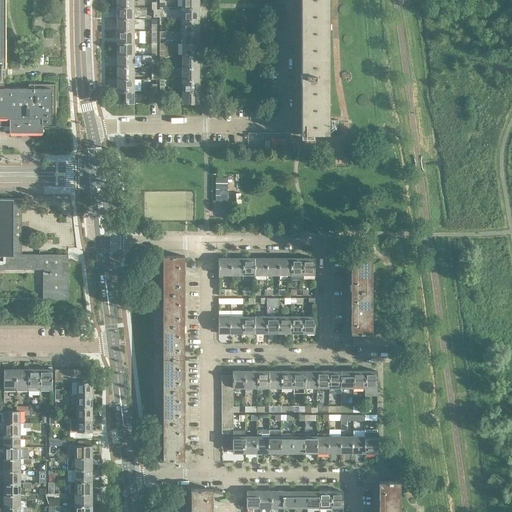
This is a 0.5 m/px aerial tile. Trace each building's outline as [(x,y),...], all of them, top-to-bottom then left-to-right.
[(0,0),(0,125),(9,126),(9,132),(42,132),(42,126),(55,125),(55,84),(29,84),(29,88),(0,88),(0,74),(8,75),(7,62),(5,62),(4,62),(3,0),(0,0)] [(300,0),(300,73),(297,73),(297,82),(301,82),(301,133),(329,133),(329,132),(326,132),(326,0),(300,0)] [(134,7),(117,7),(117,19),(134,19),(134,7)] [(199,7),(182,7),(182,19),(199,19),(199,7)] [(134,19),(117,19),(117,31),(134,31),(134,19)] [(199,19),(182,19),(182,31),(199,31),(199,19)] [(134,31),(117,31),(117,43),(134,43),(139,43),(139,31),(134,31)] [(199,31),(182,31),(182,43),(199,43),(199,31)] [(134,43),(117,43),(117,55),(134,55),(134,43)] [(199,43),(182,43),(183,55),(199,55),(199,43)] [(134,55),(117,55),(117,67),(134,67),(134,55)] [(199,55),(183,55),(183,67),(199,67),(199,55)] [(134,67),(117,67),(117,79),(134,79),(134,67)] [(199,67),(183,67),(183,79),(199,79),(199,67)] [(134,79),(117,79),(117,91),(134,91),(134,79)] [(199,79),(183,79),(183,91),(199,91),(199,79)] [(134,91),(117,91),(117,103),(134,103),(134,91)] [(199,91),(183,91),(183,103),(199,103),(199,91)] [(0,269),(43,269),(43,298),(57,298),(57,299),(64,299),(64,298),(68,298),(68,261),(68,257),(68,254),(39,254),(21,254),(21,213),(21,211),(21,195),(21,198),(13,198),(0,198),(0,269)] [(351,272),(351,290),(371,290),(371,249),(372,249),(372,248),(364,248),(364,245),(360,245),(360,248),(350,248),(351,248),(351,266),(349,266),(349,272),(351,272)] [(162,256),(162,257),(163,257),(163,293),(183,293),(184,276),(186,275),(185,270),(183,270),(183,257),(185,257),(185,256),(162,256)] [(230,258),(218,258),(218,275),(230,275),(230,258)] [(242,258),(230,258),(230,275),(243,275),(242,258)] [(255,258),(242,258),(243,275),(255,275),(255,258)] [(266,258),(255,258),(255,275),(267,275),(266,258)] [(278,258),(266,258),(267,275),(278,275),(278,258)] [(291,258),(278,258),(278,275),(290,275),(291,258)] [(302,258),(291,258),(290,275),(290,280),(302,280),(302,275),(302,258)] [(302,258),(302,275),(315,275),(315,258),(302,258)] [(371,290),(351,290),(351,308),(349,308),(349,314),(351,314),(351,331),(350,331),(350,332),(353,332),(360,333),(366,333),(372,333),(372,331),(371,331),(371,290)] [(163,293),(163,326),(183,326),(183,313),(185,313),(185,307),(183,307),(183,293),(163,293)] [(279,298),(266,298),(266,304),(266,308),(279,308),(279,298)] [(230,311),(218,311),(218,316),(218,333),(230,333),(230,316),(230,311)] [(243,311),(230,311),(230,316),(230,333),(242,333),(243,316),(243,311)] [(254,316),(243,316),(242,333),(254,333),(254,316)] [(266,316),(254,316),(254,333),(266,333),(266,316)] [(279,316),(266,316),(266,333),(278,333),(279,316)] [(290,316),(279,316),(278,333),(290,333),(290,316)] [(302,316),(290,316),(290,333),(302,333),(302,316)] [(315,316),(302,316),(302,333),(315,333),(315,316)] [(163,326),(163,358),(183,358),(183,345),(185,345),(185,339),(184,339),(183,326),(163,326)] [(183,358),(163,358),(163,390),(183,390),(184,377),(185,377),(185,371),(183,371),(183,358)] [(10,369),(4,369),(4,391),(16,391),(16,369),(16,367),(10,367),(10,369)] [(22,369),(16,369),(16,391),(28,391),(28,369),(28,367),(22,367),(22,369)] [(34,369),(28,369),(28,391),(40,391),(40,369),(40,367),(34,367),(34,369)] [(46,369),(40,369),(40,391),(52,391),(52,367),(46,367),(46,369)] [(244,371),(232,371),(232,375),(232,381),(232,387),(233,387),(245,387),(244,371)] [(257,371),(244,371),(245,387),(257,387),(257,371)] [(268,371),(257,371),(257,387),(268,387),(268,371)] [(280,371),(268,371),(268,387),(280,387),(280,371)] [(292,371),(280,371),(280,387),(293,387),(292,371)] [(304,371),(292,371),(293,387),(304,387),(304,371)] [(316,371),(304,371),(304,387),(316,387),(316,371)] [(329,371),(316,371),(316,387),(329,387),(329,371)] [(341,371),(329,371),(329,387),(329,393),(341,393),(341,387),(341,371)] [(352,371),(341,371),(341,387),(353,387),(352,371)] [(364,371),(352,371),(353,387),(365,387),(364,371)] [(377,371),(364,371),(365,387),(365,396),(377,396),(377,371)] [(77,382),(77,394),(94,394),(94,390),(92,390),(92,382),(80,381),(77,382)] [(183,390),(163,390),(163,422),(183,422),(183,409),(185,409),(185,403),(183,403),(183,390)] [(94,394),(77,394),(72,394),(72,407),(77,407),(92,406),(92,399),(94,399),(94,394)] [(92,406),(77,407),(77,419),(94,419),(94,414),(92,414),(92,406)] [(13,410),(4,410),(4,422),(20,423),(20,410),(13,410)] [(77,419),(70,419),(70,431),(92,431),(92,423),(94,423),(94,419),(77,419)] [(20,423),(4,422),(4,434),(20,434),(20,423)] [(183,422),(163,422),(163,459),(162,459),(162,460),(185,460),(185,459),(183,459),(184,441),(186,441),(186,436),(184,435),(183,422)] [(377,430),(365,429),(365,432),(365,453),(377,453),(377,430)] [(233,436),(232,436),(232,442),(232,448),(232,453),(245,453),(245,436),(245,430),(233,430),(233,436)] [(257,436),(257,453),(268,453),(269,430),(257,430),(257,436)] [(280,430),(269,430),(268,453),(280,453),(280,433),(280,430)] [(365,432),(352,432),(352,436),(352,453),(365,453),(365,432)] [(292,433),(280,433),(280,453),(292,453),(292,436),(292,433)] [(328,433),(317,433),(317,436),(317,453),(328,453),(328,436),(328,433)] [(20,434),(4,434),(4,446),(20,446),(20,434)] [(257,436),(245,436),(245,453),(257,453),(257,436)] [(305,436),(292,436),(292,453),(304,453),(305,436)] [(305,436),(304,453),(317,453),(317,436),(305,436)] [(341,436),(328,436),(328,453),(341,453),(341,436)] [(352,436),(341,436),(341,453),(352,453),(352,436)] [(94,454),(94,451),(92,451),(92,445),(69,445),(69,457),(92,457),(94,457),(94,454)] [(20,446),(4,446),(4,458),(23,458),(28,458),(28,446),(23,446),(20,446)] [(69,457),(68,457),(68,470),(92,469),(94,469),(94,463),(92,463),(92,457),(69,457)] [(23,458),(4,458),(4,470),(20,470),(20,463),(23,463),(23,458)] [(92,469),(68,470),(68,481),(70,481),(92,481),(92,475),(92,469)] [(20,470),(4,470),(4,482),(20,482),(20,470)] [(379,505),(379,511),(399,511),(400,481),(392,481),(392,479),(388,479),(388,481),(378,481),(379,481),(379,499),(377,499),(377,505),(379,505)] [(92,481),(70,481),(70,493),(75,493),(92,493),(94,493),(94,489),(92,489),(92,487),(92,481)] [(20,482),(4,482),(4,494),(20,494),(20,482)] [(191,490),(190,511),(211,511),(211,508),(214,508),(214,503),(211,503),(211,489),(213,489),(190,489),(190,490),(191,490)] [(246,491),(246,507),(258,507),(259,491),(246,491)] [(259,491),(258,507),(270,507),(271,491),(259,491)] [(271,491),(270,507),(283,507),(283,491),(271,491)] [(283,491),(283,507),(294,507),(294,491),(283,491)] [(294,491),(294,507),(307,507),(306,491),(294,491)] [(318,491),(306,491),(307,507),(318,507),(318,491)] [(330,491),(318,491),(318,507),(330,507),(330,491)] [(330,491),(330,507),(343,507),(343,491),(330,491)] [(92,493),(75,493),(75,505),(92,505),(97,505),(97,501),(92,501),(92,499),(92,493)] [(20,494),(4,494),(4,506),(20,506),(20,499),(23,499),(23,494),(20,494)]
